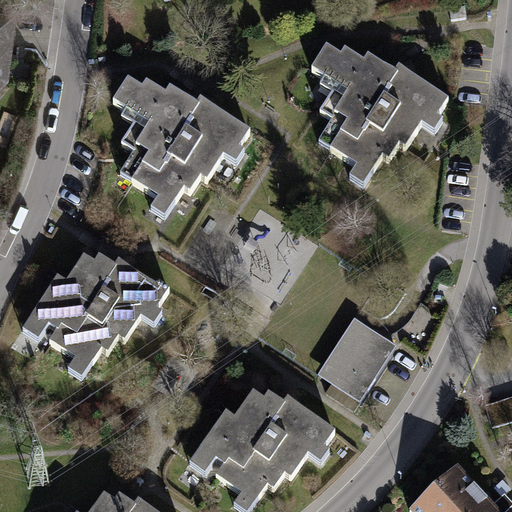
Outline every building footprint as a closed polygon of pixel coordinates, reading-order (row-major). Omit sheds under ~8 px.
[(17,8),(0,5),(0,89),(10,78),(17,8)] [(344,56),(329,46),(313,70),(326,78),(320,87),(332,94),(320,113),(334,122),(320,143),(358,167),(351,178),(366,188),(386,157),(392,161),(402,145),(409,149),(425,124),(437,132),(446,119),(441,116),(451,100),(402,68),(398,73),(372,56),(368,62),(348,50),(344,56)] [(144,87),(129,78),(113,102),(126,110),(121,118),(132,126),(120,145),(134,153),(120,175),(158,199),(151,210),(166,219),(186,189),(192,193),(202,176),(209,181),(225,156),(237,164),(246,150),(241,147),(252,131),(202,100),(198,104),(172,88),(168,94),(148,81),(144,87)] [(87,257),(69,284),(60,278),(24,330),(39,340),(49,325),(57,330),(49,341),(75,359),(67,371),(82,381),(102,353),(108,356),(119,341),(125,345),(142,321),(155,330),(164,316),(159,313),(170,297),(122,264),(118,270),(102,259),(97,264),(87,257)] [(356,321),(318,374),(358,402),(396,349),(356,321)] [(256,393),(237,420),(229,414),(193,465),(207,475),(218,460),(225,466),(218,477),(244,495),(236,507),(243,511),(254,511),(271,488),(276,492),(287,476),(294,481),(311,457),(323,465),(333,452),(328,448),(339,433),(291,400),(287,405),(270,394),(266,400),(256,393)] [(511,399),(487,408),(494,431),(511,424),(511,399)] [(499,511),(459,468),(411,511),(499,511)] [(105,496),(94,511),(153,511),(140,503),(136,508),(120,497),(116,503),(105,496)]
